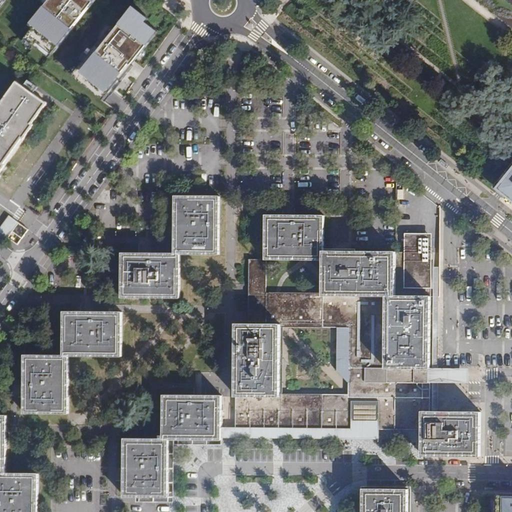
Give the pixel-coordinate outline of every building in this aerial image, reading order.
[(0,0),(0,5),(3,0),(39,0),(45,4),(29,24),(33,27),(25,38),(34,45),(37,42),(52,53),(93,0),(0,0)] [(146,21),(131,9),(108,37),(105,35),(72,75),(105,101),(128,72),(127,70),(155,34),(143,25),(146,21)] [(0,172),(34,125),(32,124),(47,104),(17,82),(0,106),(0,172)] [(511,170),(497,189),(511,201),(511,170)] [(219,252),(219,196),(175,196),(175,252),(122,252),(121,296),(127,296),(179,297),(179,252),(219,252)] [(0,230),(0,233),(21,244),(29,227),(7,217),(0,230)] [(247,274),(247,314),(361,314),(361,368),(383,368),(430,368),(429,296),(429,268),(429,252),(403,252),(323,253),(323,217),(265,217),(265,274),(247,274)] [(429,238),(403,238),(403,252),(429,252),(429,238)] [(437,268),(429,268),(429,296),(430,368),(438,368),(437,268)] [(121,355),(122,311),(66,311),(65,354),(27,354),(26,410),(70,410),(71,355),(121,355)] [(280,326),(236,326),(235,438),(363,443),(380,444),(379,397),(357,397),(280,396),(280,326)] [(477,381),(477,367),(438,368),(430,368),(430,382),(438,382),(477,381)] [(383,368),(361,368),(361,382),(430,382),(430,368),(383,368)] [(430,382),(361,382),(357,397),(387,396),(384,433),(425,430),(422,455),(481,455),(481,411),(438,411),(430,412),(430,382)] [(438,382),(430,382),(430,412),(438,411),(438,382)] [(223,430),(223,396),(164,397),(164,440),(126,440),(126,496),(138,496),(169,496),(169,440),(223,440),(223,430)] [(8,471),(7,414),(0,413),(0,511),(39,511),(40,471),(8,471)] [(223,445),(223,440),(169,440),(169,496),(138,496),(138,500),(174,500),(174,445),(223,445)] [(407,511),(408,489),(363,488),(363,511),(407,511)] [(511,511),(511,495),(485,495),(484,511),(511,511)]
